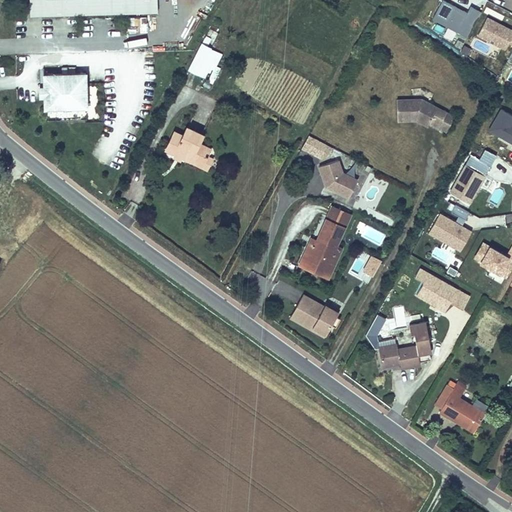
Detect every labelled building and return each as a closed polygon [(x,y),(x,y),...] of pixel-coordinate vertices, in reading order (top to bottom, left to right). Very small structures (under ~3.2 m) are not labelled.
[(28,0),(29,15),(157,12),(156,0),(28,0)] [(467,39),(480,13),(469,8),(466,14),(441,1),(431,21),(467,39)] [(508,44),(511,36),(511,32),(486,19),(477,37),(505,51),(508,44)] [(25,34),(76,34),(76,21),(25,21),(25,34)] [(215,69),(222,52),(199,42),(187,70),(204,78),(209,67),(215,69)] [(85,73),(43,74),(43,85),(43,96),(44,108),(86,106),(85,73)] [(398,126),(416,125),(416,121),(422,122),(430,126),(445,135),(453,120),(422,103),(397,105),(398,126)] [(511,125),(511,124),(511,122),(511,114),(500,108),(488,129),(511,142),(511,148),(511,149),(511,148),(511,125)] [(416,121),(416,125),(428,131),(430,126),(422,122),(416,121)] [(166,129),(160,142),(168,146),(166,150),(174,154),(182,158),(185,153),(196,158),(199,151),(201,147),(190,141),(191,138),(195,130),(179,122),(174,132),(166,129)] [(307,135),(300,149),(325,160),(332,146),(307,135)] [(190,141),(201,147),(203,143),(191,138),(190,141)] [(168,146),(160,142),(158,146),(166,150),(168,146)] [(112,149),(106,164),(118,168),(124,153),(112,149)] [(172,159),(174,154),(166,150),(164,155),(172,159)] [(185,153),(182,158),(199,165),(204,153),(199,151),(196,158),(185,153)] [(465,165),(485,176),(491,166),(470,155),(465,165)] [(342,175),(337,162),(318,168),(325,189),(331,192),(332,190),(336,192),(335,194),(348,201),(357,183),(342,175)] [(471,203),(485,176),(465,165),(464,165),(450,192),(471,203)] [(465,219),(468,212),(454,204),(450,212),(458,216),(465,219)] [(318,245),(312,243),(307,254),(313,256),(311,261),(324,268),(328,259),(337,263),(344,248),(341,246),(354,217),(335,208),(320,240),(318,245)] [(455,222),(439,213),(428,232),(460,250),(471,231),(461,226),(455,222)] [(461,226),(465,219),(458,216),(455,222),(461,226)] [(505,276),(511,263),(511,245),(506,256),(482,242),(474,256),(481,260),(480,262),(489,267),(505,276)] [(311,261),(313,256),(307,254),(302,264),(330,278),(337,263),(328,259),(324,268),(311,261)] [(372,276),(381,260),(370,254),(362,270),(372,276)] [(450,302),(462,308),(470,295),(420,267),(415,277),(423,281),(416,296),(445,312),(450,302)] [(501,284),(505,276),(489,267),(485,275),(501,284)] [(323,308),(302,297),(300,300),(321,311),(323,308)] [(330,327),(335,318),(337,314),(324,306),(323,308),(321,311),(300,300),(297,305),(300,307),(293,319),(325,337),(330,327)] [(324,306),(337,314),(338,312),(325,304),(324,306)] [(289,320),(323,339),(325,337),(293,319),(300,307),(297,305),(289,320)] [(339,321),(335,318),(330,327),(334,329),(339,321)] [(396,347),(378,350),(382,368),(400,364),(401,370),(420,366),(417,354),(430,351),(423,323),(409,326),(412,335),(414,334),(417,347),(397,352),(396,347)] [(376,344),(378,350),(396,347),(394,340),(376,344)] [(439,402),(445,405),(456,385),(450,382),(439,402)] [(487,413),(486,412),(475,406),(460,397),(465,387),(457,383),(456,385),(445,405),(443,410),(471,426),(469,430),(476,434),(487,413)] [(479,399),(475,406),(486,412),(490,406),(479,399)]
